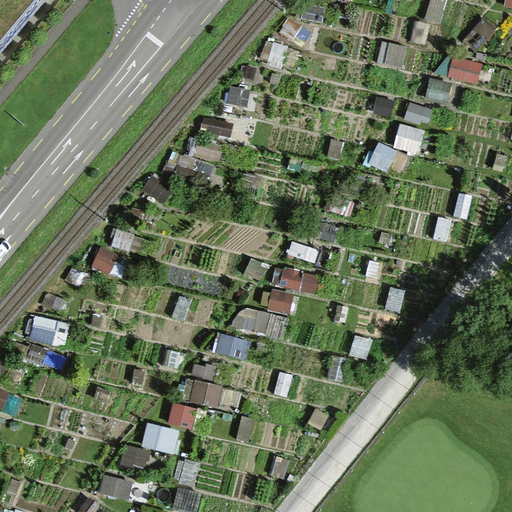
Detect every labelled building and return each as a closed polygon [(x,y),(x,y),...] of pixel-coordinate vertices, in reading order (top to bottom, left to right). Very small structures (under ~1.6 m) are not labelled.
[(0,0),(0,88),(6,93),(84,0),(83,0),(0,0)] [(482,81),(487,62),(459,56),(455,75),(482,81)] [(423,154),(429,129),(405,122),(398,147),(423,154)] [(289,265),(282,284),(299,289),(305,271),(289,265)] [(199,379),(196,400),(223,404),(226,383),(199,379)] [(174,423),(199,425),(202,404),(177,401),(174,423)] [(152,421),(147,444),(179,450),(184,427),(152,421)]
